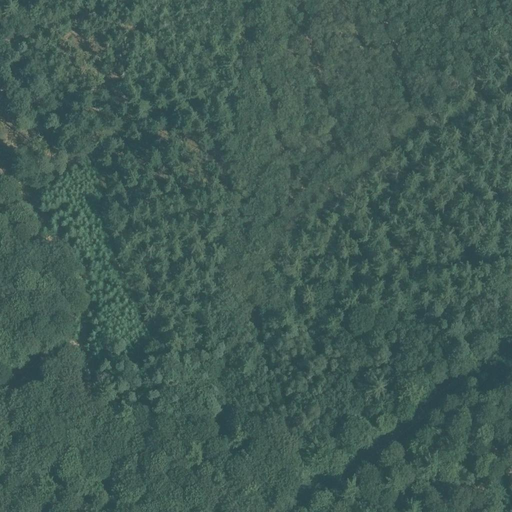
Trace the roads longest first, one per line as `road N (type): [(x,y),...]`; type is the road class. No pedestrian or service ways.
road 1 (tertiary): [(307,511),(511,334)]
road 2 (track): [(0,43),(113,0)]
